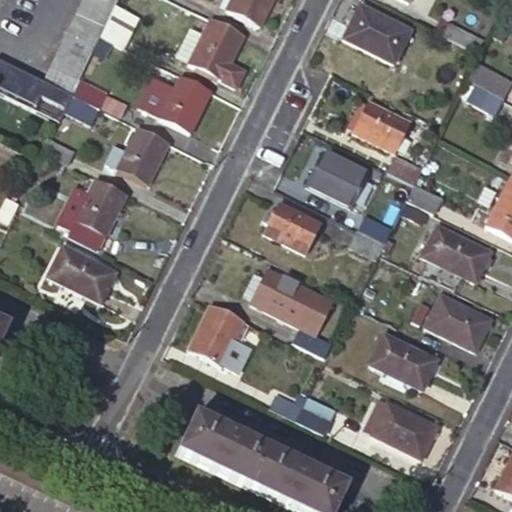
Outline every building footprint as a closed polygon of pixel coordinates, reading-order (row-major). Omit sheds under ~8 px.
[(82,0),(42,84),(70,98),(78,82),(91,56),(98,40),(117,0),(82,0)] [(231,0),(224,0),(219,10),(225,13),(231,0)] [(258,30),(272,0),(231,0),(225,13),(258,30)] [(392,68),(408,34),(357,10),(341,42),(392,68)] [(113,13),(98,40),(110,46),(122,52),(136,25),(113,13)] [(228,67),(242,39),(209,22),(201,38),(187,67),(234,91),(243,74),(228,67)] [(487,44),(451,26),(444,39),(480,57),(487,44)] [(176,61),(187,67),(201,38),(190,33),(176,61)] [(110,46),(98,40),(91,56),(102,61),(110,46)] [(0,88),(33,104),(37,96),(65,109),(70,98),(42,84),(0,63),(0,88)] [(510,88),(482,74),(475,88),(502,103),(510,88)] [(173,91),(152,81),(137,110),(158,120),(158,121),(189,136),(209,95),(178,80),(173,91)] [(78,82),(70,98),(98,112),(106,96),(78,82)] [(0,94),(59,123),(63,114),(65,109),(37,96),(33,104),(0,88),(0,94)] [(502,103),(475,88),(467,104),(493,119),(502,103)] [(98,112),(70,98),(65,109),(63,114),(90,127),(98,112)] [(394,156),(408,126),(366,105),(351,135),(394,156)] [(146,188),(167,146),(137,131),(124,155),(113,149),(104,166),(116,172),(116,173),(146,188)] [(49,144),(42,157),(65,168),(72,155),(49,144)] [(349,210),(365,177),(321,156),(305,188),(349,210)] [(394,161),(386,176),(413,189),(420,174),(394,161)] [(125,198),(94,183),(87,197),(73,190),(57,224),(70,230),(67,238),(97,253),(125,198)] [(511,184),(509,183),(485,229),(511,242),(511,184)] [(439,202),(413,189),(405,205),(431,218),(439,202)] [(304,256),(319,227),(277,206),(262,236),(304,256)] [(420,227),(424,217),(406,208),(402,217),(420,227)] [(363,220),(356,234),(383,248),(390,233),(363,220)] [(474,286),(488,256),(435,231),(421,260),(474,286)] [(383,248),(356,234),(350,247),(376,261),(378,257),(383,248)] [(99,305),(113,277),(61,251),(47,279),(99,305)] [(266,273),(262,279),(252,300),(249,306),(298,330),(298,331),(311,338),(313,336),(314,337),(330,305),(266,273)] [(252,300),(262,279),(254,275),(244,296),(252,300)] [(474,354),(489,323),(438,298),(423,330),(474,354)] [(241,324),(209,309),(187,354),(220,370),(221,368),(236,375),(247,352),(232,344),(241,324)] [(330,348),(311,338),(298,331),(291,345),(323,361),(330,348)] [(421,392),(435,363),(382,337),(368,366),(421,392)] [(274,398),(267,412),(294,425),(301,411),(274,398)] [(420,463),(436,431),(385,406),(370,437),(420,463)] [(294,425),(322,438),(328,423),(301,411),(294,425)] [(292,511),(334,511),(344,491),(193,420),(175,456),(292,511)] [(511,456),(494,493),(511,502),(511,456)]
